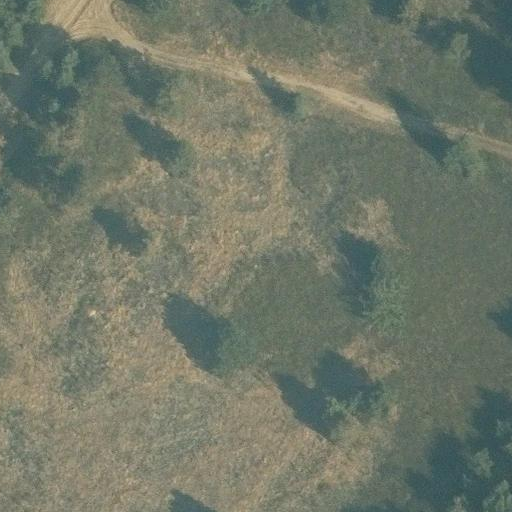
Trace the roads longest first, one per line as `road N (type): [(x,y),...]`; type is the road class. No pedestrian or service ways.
road 1 (track): [(65,17),(213,69),(402,114),(511,153)]
road 2 (track): [(0,111),(78,0)]
